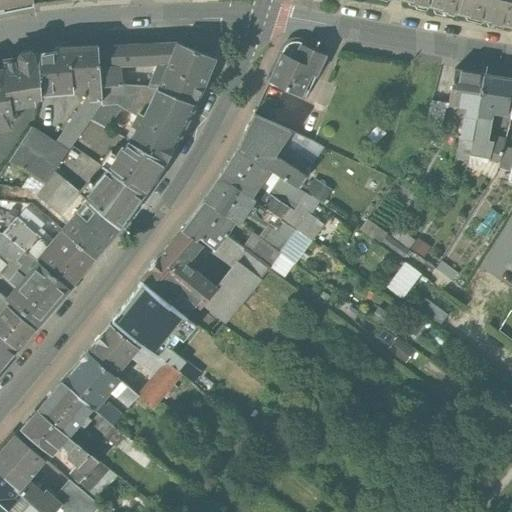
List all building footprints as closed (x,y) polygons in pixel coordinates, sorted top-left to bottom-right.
[(33,0),(0,0),(0,11),(33,6),(33,0)] [(511,0),(403,0),(460,14),(461,9),(470,12),(469,16),(503,25),(504,20),(511,22),(511,27),(511,0)] [(284,50),(282,53),(269,82),(301,96),(311,74),(317,76),(320,70),(326,55),(325,54),(301,44),(295,42),(292,43),(289,44),(286,46),(284,50)] [(176,43),(98,47),(100,86),(113,84),(127,86),(128,69),(165,69),(155,91),(195,105),(204,88),(215,59),(176,43)] [(98,47),(69,48),(72,84),(86,83),(87,96),(54,143),(69,152),(90,121),(102,104),(100,86),(98,47)] [(69,48),(39,54),(41,95),(73,92),(72,84),(69,48)] [(339,51),(327,49),(325,54),(326,55),(320,70),(329,74),(339,51)] [(41,95),(39,54),(34,55),(34,54),(31,51),(20,53),(18,57),(18,58),(5,61),(4,64),(4,68),(0,68),(0,123),(12,121),(13,120),(10,101),(41,95)] [(127,86),(113,84),(100,86),(102,104),(90,121),(105,129),(121,108),(134,117),(134,120),(130,125),(136,129),(155,91),(165,69),(128,69),(127,86)] [(485,75),(455,70),(450,104),(467,106),(459,160),(469,162),(473,139),(479,109),(485,75)] [(511,108),(511,79),(485,75),(479,109),(493,112),(502,113),(501,117),(507,118),(507,114),(511,115),(511,108)] [(326,82),(317,103),(328,108),(337,86),(326,82)] [(155,91),(136,129),(129,142),(166,162),(195,105),(155,91)] [(447,103),(432,101),(425,130),(441,133),(447,103)] [(493,112),(479,109),(473,139),(487,142),(493,112)] [(290,133),(253,116),(238,149),(269,169),(281,177),(297,188),(306,176),(280,158),(276,158),(276,152),(290,133)] [(54,143),(29,127),(9,161),(46,185),(55,172),(69,152),(54,143)] [(495,137),(488,162),(499,165),(505,139),(495,137)] [(129,142),(128,142),(122,151),(120,150),(117,155),(116,154),(105,169),(106,169),(144,195),(166,162),(129,142)] [(307,220),(263,189),(259,189),(258,191),(255,189),(269,169),(238,149),(219,178),(250,198),(297,231),(311,241),(322,226),(310,217),(307,220)] [(144,195),(106,169),(83,196),(120,228),(144,195)] [(83,196),(55,172),(46,185),(39,195),(72,223),(64,232),(94,259),(95,259),(120,228),(83,196)] [(297,188),(281,177),(272,190),(297,206),(305,194),(297,188)] [(297,231),(251,198),(250,198),(219,178),(204,202),(235,222),(238,224),(246,213),(268,229),(266,232),(270,236),(265,243),(280,254),(297,231)] [(235,222),(204,202),(181,231),(196,242),(199,238),(214,249),(225,235),(227,233),(235,222)] [(64,232),(51,247),(17,217),(3,233),(5,233),(38,263),(68,289),(94,259),(64,232)] [(181,231),(166,249),(180,261),(196,242),(181,231)] [(3,233),(0,232),(0,255),(9,262),(0,273),(0,274),(16,288),(38,263),(5,233),(3,233)] [(236,263),(214,289),(236,306),(270,267),(225,235),(215,247),(236,263)] [(265,243),(253,235),(245,247),(271,266),(280,254),(265,243)] [(180,261),(166,249),(139,280),(141,282),(186,318),(211,286),(180,261)] [(408,261),(390,285),(405,297),(424,272),(408,261)] [(16,288),(8,298),(38,326),(68,289),(38,263),(16,288)] [(186,318),(141,282),(113,321),(155,354),(158,356),(186,318)] [(236,306),(214,289),(202,305),(223,322),(236,306)] [(8,309),(0,317),(0,334),(17,350),(34,331),(8,309)] [(137,347),(109,326),(87,353),(114,376),(137,347)] [(0,370),(17,350),(0,334),(0,370)] [(114,376),(87,353),(61,382),(92,408),(94,410),(100,403),(109,392),(119,380),(114,376)] [(155,375),(137,396),(156,412),(183,432),(188,425),(177,416),(178,415),(157,401),(164,393),(168,397),(177,387),(173,384),(181,374),(173,368),(158,356),(155,354),(144,366),(155,375)] [(199,374),(180,359),(173,368),(181,374),(192,383),(199,374)] [(137,396),(119,380),(109,392),(128,407),(137,396)] [(61,382),(52,392),(52,393),(38,410),(68,436),(77,426),(81,430),(91,419),(86,415),(92,408),(61,382)] [(121,416),(107,404),(104,407),(100,403),(94,410),(102,417),(112,426),(121,416)] [(77,466),(70,474),(90,492),(100,482),(98,481),(108,467),(89,453),(68,436),(38,410),(22,428),(52,455),(61,444),(68,450),(68,458),(77,466)] [(112,426),(102,417),(94,426),(104,434),(103,435),(116,446),(125,436),(112,426)] [(44,459),(16,435),(0,452),(0,472),(18,489),(26,480),(44,459)] [(42,511),(18,489),(0,472),(0,511),(4,511),(11,504),(19,511),(42,511)] [(43,494),(26,480),(18,489),(42,511),(67,511),(83,493),(72,483),(56,501),(45,492),(43,494)]
